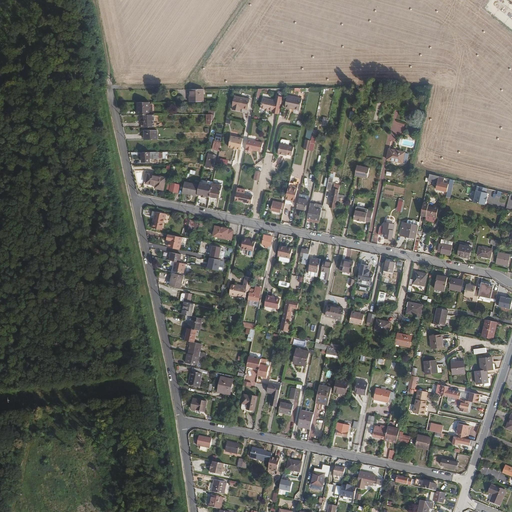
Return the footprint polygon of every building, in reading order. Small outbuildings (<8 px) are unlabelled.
[(202,90),(190,90),(190,98),(188,98),(188,102),(202,102),(202,90)] [(397,94),(396,101),(403,102),(405,96),(397,94)] [(249,99),(233,96),(231,107),(232,107),(231,110),(239,111),(239,108),(247,110),(249,99)] [(274,101),(262,98),(260,109),(264,110),(264,111),(266,111),(267,111),(267,110),(272,111),(272,113),(277,114),(281,97),(275,96),(274,101)] [(284,107),(289,109),(290,108),(294,109),(294,110),(299,111),(301,99),(287,96),(284,107)] [(403,102),(396,101),(395,108),(401,109),(403,102)] [(147,103),(135,103),(135,115),(143,115),(147,115),(147,103)] [(143,115),(143,128),(152,127),(153,115),(147,115),(143,115)] [(142,131),(142,140),(155,140),(155,131),(142,131)] [(222,135),(215,133),(213,142),(220,143),(222,135)] [(242,139),(230,136),(228,147),(232,148),(231,149),(236,150),(236,149),(240,150),(242,139)] [(247,139),(244,150),(249,151),(249,149),(251,150),(260,152),(262,143),(247,139)] [(289,145),(280,143),(278,153),(286,155),(287,154),(291,155),(293,147),(289,146),(289,145)] [(386,159),(401,162),(404,152),(389,148),(386,159)] [(148,153),(143,153),(143,162),(149,162),(150,159),(162,159),(162,152),(158,152),(158,154),(148,154),(148,153)] [(356,165),(354,175),(366,178),(368,168),(356,165)] [(147,174),(145,183),(154,185),(154,189),(163,190),(165,178),(147,174)] [(438,177),(429,174),(428,180),(437,182),(438,177)] [(452,180),(449,179),(446,195),(445,197),(450,197),(452,198),(456,181),(452,180)] [(210,185),(199,182),(198,187),(197,195),(201,195),(200,197),(205,198),(205,196),(208,197),(210,185)] [(170,185),(168,193),(176,195),(178,186),(178,184),(174,183),(173,185),(170,185)] [(198,187),(183,183),(181,194),(196,197),(197,195),(198,187)] [(212,185),(209,196),(219,198),(222,186),(212,184),(212,185)] [(287,194),(286,199),(291,200),(291,201),(295,202),(297,188),(293,187),(293,185),(289,184),(287,194)] [(329,208),(334,209),(335,204),(337,195),(338,191),(333,190),(329,208)] [(487,193),(476,190),(473,202),(484,205),(485,202),(486,202),(487,197),(486,197),(487,193)] [(235,192),(234,201),(250,204),(252,196),(235,192)] [(337,195),(335,204),(338,204),(338,202),(343,203),(344,196),(337,195)] [(298,198),(296,208),(305,210),(307,200),(298,198)] [(273,201),(271,210),(280,212),(281,206),(283,206),(283,204),(273,201)] [(310,203),(307,218),(319,220),(322,206),(310,203)] [(428,205),(423,204),(420,216),(425,217),(425,216),(435,219),(437,208),(428,206),(428,205)] [(365,221),(370,222),(372,214),(372,211),(367,210),(367,209),(356,207),(355,210),(353,219),(357,220),(357,221),(361,222),(361,221),(365,222),(365,221)] [(154,217),(153,219),(163,221),(164,219),(165,220),(166,214),(156,212),(154,217)] [(163,221),(153,219),(151,228),(161,230),(163,221)] [(191,221),(189,229),(194,230),(194,229),(202,230),(204,224),(191,221)] [(380,226),(378,234),(383,235),(382,238),(391,239),(394,224),(385,222),(383,227),(380,226)] [(399,235),(415,238),(418,227),(401,224),(399,235)] [(231,241),(233,231),(228,230),(228,229),(214,226),(212,237),(231,241)] [(181,238),(166,234),(166,240),(168,240),(167,245),(179,248),(181,238)] [(270,246),(272,237),(269,236),(269,237),(263,236),(261,245),(265,246),(265,248),(268,248),(268,246),(270,246)] [(242,238),(240,248),(247,249),(247,250),(252,251),(254,240),(242,238)] [(439,244),(437,251),(440,251),(440,253),(450,255),(453,242),(441,239),(440,243),(439,244)] [(212,246),(210,256),(219,258),(221,248),(212,246)] [(279,246),(277,256),(290,259),(292,248),(279,246)] [(471,248),(467,247),(460,246),(457,257),(469,259),(471,248)] [(490,258),(491,250),(479,247),(477,256),(490,258)] [(307,257),(309,251),(301,249),(300,256),(304,256),(302,263),(306,263),(307,257)] [(171,253),(169,261),(174,262),(179,263),(180,255),(171,253)] [(498,253),(496,263),(507,265),(509,255),(498,253)] [(218,271),(220,260),(209,258),(208,263),(208,265),(206,265),(206,268),(218,271)] [(308,270),(317,272),(320,260),(310,258),(308,270)] [(386,260),(383,270),(393,272),(395,262),(389,261),(386,260)] [(344,263),(341,262),(340,271),(350,273),(352,262),(344,261),(344,263)] [(179,263),(174,262),(172,271),(183,273),(185,264),(179,263)] [(328,281),(332,263),(323,262),(321,271),(320,279),(328,281)] [(353,286),(352,288),(360,290),(364,269),(357,267),(354,280),(353,286)] [(255,271),(254,270),(252,278),(260,279),(262,272),(258,271),(258,273),(255,273),(255,271)] [(410,280),(409,286),(412,286),(413,284),(425,286),(427,274),(416,272),(414,280),(410,280)] [(182,276),(171,274),(169,286),(179,288),(182,276)] [(444,291),(447,277),(437,275),(434,289),(444,291)] [(252,278),(244,276),(242,286),(240,285),(240,287),(236,286),(231,285),(228,296),(236,297),(236,295),(245,297),(246,292),(247,287),(250,288),(250,285),(252,278)] [(449,288),(461,291),(462,284),(463,280),(451,278),(449,288)] [(478,295),(491,298),(492,290),(493,286),(490,285),(490,283),(481,282),(479,290),(478,295)] [(476,288),(466,286),(464,297),(473,299),(473,301),(477,302),(478,295),(479,290),(475,289),(476,288)] [(250,289),(248,300),(257,302),(259,296),(260,291),(255,289),(254,290),(250,289)] [(271,298),(271,297),(266,296),(264,307),(277,310),(279,300),(274,299),(271,298)] [(511,301),(511,298),(501,296),(499,306),(510,308),(511,301)] [(286,299),(279,330),(287,331),(292,308),(296,309),(298,302),(286,299)] [(184,302),(181,315),(192,317),(194,305),(189,303),(184,302)] [(409,303),(408,308),(406,313),(420,316),(422,306),(409,303)] [(327,305),(325,316),(340,319),(343,308),(327,305)] [(437,308),(434,324),(445,326),(448,310),(437,308)] [(359,315),(351,313),(349,322),(362,325),(364,314),(359,314),(359,315)] [(188,324),(187,328),(196,330),(200,331),(202,319),(192,317),(191,323),(191,325),(188,324)] [(496,321),(485,319),(481,336),(493,338),(496,321)] [(377,320),(374,330),(388,333),(390,323),(377,320)] [(319,325),(316,343),(322,344),(323,341),(321,341),(324,326),(319,325)] [(196,330),(187,328),(186,335),(185,341),(187,341),(191,342),(194,343),(196,330)] [(395,335),(393,342),(396,342),(396,344),(410,347),(412,337),(398,334),(398,336),(395,335)] [(442,334),(430,336),(432,348),(444,346),(442,334)] [(203,345),(194,343),(191,342),(189,354),(199,356),(207,358),(208,354),(202,353),(203,345)] [(326,356),(337,358),(339,348),(329,346),(326,356)] [(296,349),(293,361),(302,363),(302,364),(306,365),(309,351),(296,349)] [(189,354),(187,354),(185,363),(197,366),(199,356),(189,354)] [(480,358),(481,370),(487,369),(494,368),(493,363),(492,356),(480,358)] [(260,359),(248,357),(246,366),(258,369),(259,364),(260,359)] [(436,360),(424,362),(426,374),(438,373),(436,360)] [(464,361),(452,362),(453,374),(465,372),(464,361)] [(266,379),(269,366),(259,364),(258,369),(257,375),(262,377),(262,378),(266,379)] [(202,370),(192,368),(188,385),(199,387),(202,370)] [(487,369),(481,370),(475,371),(477,383),(489,382),(487,369)] [(414,389),(417,377),(410,375),(408,388),(414,389)] [(220,377),(217,392),(230,394),(233,380),(220,377)] [(336,379),(333,392),(345,394),(348,382),(336,379)] [(268,382),(266,392),(271,393),(272,393),(270,403),(276,404),(281,385),(268,382)] [(357,382),(354,392),(365,395),(367,384),(357,382)] [(315,403),(327,405),(331,387),(319,384),(315,403)] [(443,385),(441,395),(443,395),(450,397),(456,398),(456,396),(460,397),(461,392),(448,389),(449,386),(443,385)] [(380,389),(375,388),(373,399),(392,403),(394,392),(385,390),(380,389)] [(471,390),(469,399),(479,402),(481,392),(471,390)] [(268,404),(276,406),(276,404),(270,403),(272,393),(271,393),(268,404)] [(244,394),(242,403),(247,404),(246,408),(253,410),(254,404),(253,403),(255,395),(249,394),(249,395),(244,394)] [(425,407),(425,405),(426,401),(425,401),(426,397),(416,395),(413,412),(424,415),(426,407),(425,407)] [(207,396),(203,396),(203,397),(197,396),(197,400),(193,399),(191,409),(204,412),(206,401),(207,396)] [(459,399),(459,402),(458,403),(461,403),(460,406),(459,410),(467,412),(469,401),(459,399)] [(281,402),(279,412),(292,415),(294,405),(281,402)] [(298,426),(310,429),(313,414),(301,412),(298,426)] [(335,435),(346,437),(349,426),(337,423),(335,435)] [(457,433),(456,436),(465,438),(466,434),(468,429),(469,429),(470,426),(458,423),(456,433),(457,433)] [(380,428),(375,427),(373,436),(383,439),(384,434),(384,433),(385,426),(381,425),(381,426),(380,428)] [(387,427),(384,440),(396,442),(399,429),(387,427)] [(401,431),(398,442),(401,443),(408,444),(410,435),(402,434),(403,431),(401,431)] [(418,434),(415,447),(429,450),(432,436),(418,434)] [(198,436),(196,445),(209,448),(211,438),(198,436)] [(458,445),(458,444),(458,442),(461,443),(470,445),(470,446),(474,447),(476,441),(454,436),(453,444),(458,445)] [(228,442),(225,451),(237,453),(239,444),(228,442)] [(270,457),(271,453),(265,452),(265,451),(252,448),(250,457),(270,462),(270,457)] [(393,458),(394,450),(386,449),(386,457),(393,458)] [(270,462),(268,469),(277,471),(279,459),(270,457),(270,462)] [(289,459),(287,469),(299,471),(301,462),(289,459)] [(442,459),(441,465),(456,468),(458,462),(442,459)] [(345,468),(336,466),(334,476),(344,478),(345,468)] [(511,468),(506,466),(503,473),(511,476),(511,468)] [(314,471),(311,484),(323,486),(325,473),(314,471)] [(360,472),(358,479),(365,481),(364,484),(376,486),(377,484),(380,484),(381,480),(374,479),(375,476),(360,472)] [(412,479),(397,476),(396,482),(411,485),(412,479)] [(292,482),(281,479),(279,489),(290,491),(292,482)] [(416,480),(414,486),(436,491),(437,485),(416,480)] [(213,481),(211,492),(224,495),(226,483),(213,481)] [(347,485),(342,484),(339,494),(344,496),(343,498),(348,499),(348,496),(354,498),(356,487),(352,486),(352,484),(347,483),(347,485)] [(490,484),(487,492),(491,494),(489,501),(498,505),(504,490),(490,484)] [(436,493),(434,493),(433,501),(443,503),(445,493),(437,492),(436,493)] [(210,495),(208,507),(220,509),(222,498),(210,495)] [(420,500),(418,511),(427,511),(429,508),(433,509),(434,503),(433,503),(430,502),(420,500)]
